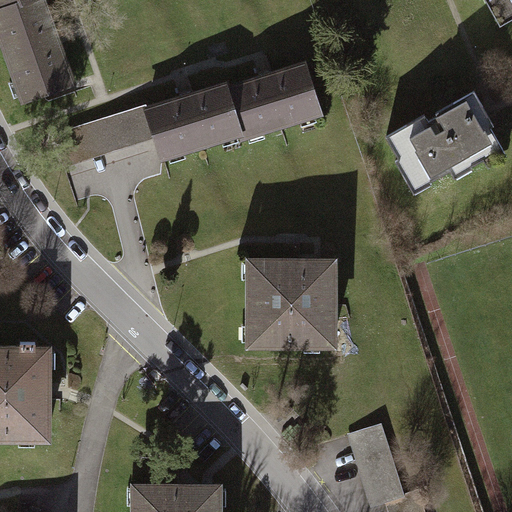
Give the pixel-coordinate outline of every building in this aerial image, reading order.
[(0,0),(0,10),(1,15),(49,0),(0,0)] [(80,85),(53,0),(49,0),(1,15),(29,102),(80,85)] [(511,0),(501,0),(511,25),(511,0)] [(226,86),(242,139),(241,141),(324,117),(307,62),(226,86)] [(242,139),(226,86),(226,84),(148,107),(157,139),(164,162),(242,139)] [(473,95),(387,133),(414,195),(500,157),(473,95)] [(68,166),(157,139),(148,107),(146,104),(58,132),(68,166)] [(336,260),(247,259),(247,350),(335,351),(336,260)] [(55,349),(0,347),(0,440),(54,441),(55,349)] [(382,424),(348,435),(371,508),(385,504),(387,511),(425,511),(419,491),(404,496),(382,424)] [(225,511),(226,482),(135,482),(134,511),(225,511)]
